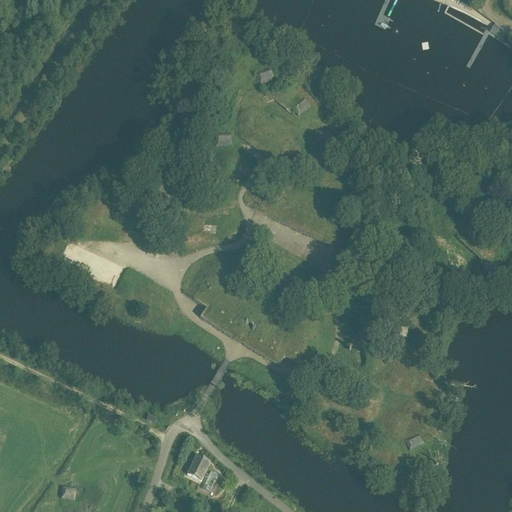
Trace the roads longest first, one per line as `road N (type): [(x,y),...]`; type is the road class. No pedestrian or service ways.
road 1 (track): [(169,440),(0,358)]
road 2 (track): [(0,152),(103,0)]
road 3 (unclassified): [(287,511),(190,423),(178,427)]
